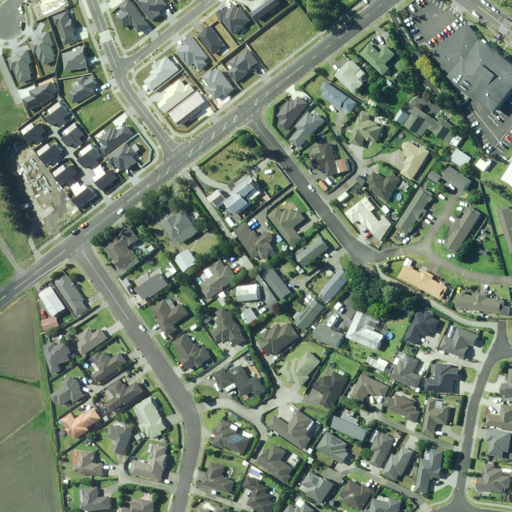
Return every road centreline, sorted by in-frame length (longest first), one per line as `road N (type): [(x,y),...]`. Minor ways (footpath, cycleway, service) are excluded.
road 1 (residential): [(178,511),(193,438),(189,411),(75,242)]
road 2 (residential): [(396,253),(376,257),(344,238),(245,110)]
road 3 (unclassified): [(387,0),(245,110)]
road 4 (residential): [(501,354),(482,375),(457,510)]
road 5 (unclassified): [(180,161),(75,242)]
